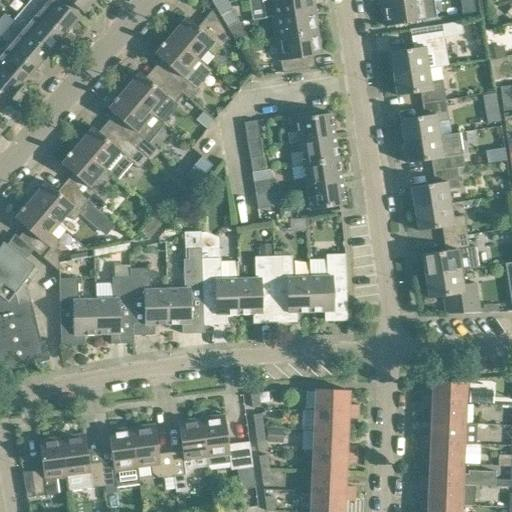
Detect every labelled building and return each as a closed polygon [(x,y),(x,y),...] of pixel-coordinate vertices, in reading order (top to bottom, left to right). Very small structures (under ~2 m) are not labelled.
[(67,30),(78,18),(57,0),(30,0),(27,3),(36,11),(65,36),(69,32),(67,30)] [(68,0),(83,12),(93,0),(94,0),(96,1),(96,0),(68,0)] [(213,0),(212,1),(217,8),(227,2),(226,0),(213,0)] [(312,0),(260,0),(264,18),(273,17),(314,11),(312,0)] [(406,0),(382,4),(385,26),(426,20),(438,18),(434,0),(406,0)] [(227,2),(217,8),(221,16),(232,9),(227,2)] [(65,36),(36,11),(27,3),(13,20),(14,21),(22,28),(50,51),(60,39),(62,40),(65,36)] [(314,11),(273,17),(277,38),(318,32),(314,11)] [(186,18),(171,36),(199,60),(207,50),(214,56),(229,39),(216,16),(202,31),(186,18)] [(500,17),(487,20),(488,29),(501,27),(500,17)] [(50,51),(22,28),(14,21),(0,37),(37,69),(41,65),(39,64),(50,51)] [(460,21),(442,24),(443,31),(444,36),(462,33),(460,21)] [(244,33),(243,22),(234,23),(228,27),(234,39),(244,37),(244,33)] [(413,48),(390,52),(393,74),(429,68),(449,65),(446,52),(444,36),(443,31),(431,33),(411,36),(413,48)] [(318,32),(277,38),(282,73),(315,68),(313,56),(321,55),(318,32)] [(171,68),(163,77),(183,93),(182,94),(190,100),(198,90),(196,88),(211,71),(198,60),(199,60),(171,36),(164,43),(163,42),(159,46),(161,47),(155,54),(171,68)] [(0,37),(0,66),(21,84),(32,72),(33,73),(37,69),(0,37)] [(488,49),(490,60),(505,57),(503,46),(488,49)] [(0,95),(9,102),(12,98),(10,97),(21,84),(0,66),(0,95)] [(429,68),(393,74),(397,96),(420,92),(422,104),(446,100),(443,80),(431,82),(429,68)] [(140,72),(124,90),(152,114),(162,123),(178,105),(175,102),(182,94),(183,93),(163,77),(156,86),(140,72)] [(511,108),(511,87),(511,85),(500,86),(502,110),(511,108)] [(124,123),(117,131),(148,158),(156,149),(144,139),(151,130),(144,124),(152,114),(124,90),(117,98),(116,97),(113,100),(114,102),(108,109),(124,123)] [(492,93),(481,95),(484,109),(495,108),(492,93)] [(0,95),(0,109),(4,105),(5,107),(9,102),(0,95)] [(400,120),(404,142),(439,136),(437,122),(449,120),(446,100),(422,104),(424,116),(400,120)] [(298,132),(287,134),(288,144),(300,142),(334,136),(331,113),(317,115),(296,119),(298,132)] [(244,123),(247,142),(249,150),(261,148),(260,140),(257,121),(244,123)] [(93,127),(77,145),(105,169),(113,176),(117,179),(131,162),(139,169),(148,158),(117,131),(109,141),(93,127)] [(439,136),(404,142),(407,164),(431,160),(433,172),(465,166),(459,133),(440,137),(439,136)] [(334,136),(300,142),(288,144),(290,154),(301,152),(303,164),(338,159),(334,136)] [(78,177),(70,186),(89,203),(93,206),(102,196),(98,193),(104,185),(113,176),(105,169),(77,145),(71,153),(69,152),(66,155),(68,157),(61,164),(78,177)] [(261,148),(249,150),(250,158),(263,157),(261,148)] [(212,165),(201,156),(185,175),(196,185),(212,165)] [(338,159),(303,164),(305,178),(297,179),(299,189),(307,187),(341,181),(338,159)] [(411,187),(415,209),(450,204),(448,190),(460,188),(458,176),(466,175),(465,166),(433,172),(435,183),(411,187)] [(271,179),(254,182),(256,195),(278,192),(277,191),(273,192),(271,179)] [(307,187),(310,210),(345,204),(341,181),(307,187)] [(46,182),(31,200),(58,224),(67,214),(74,221),(89,203),(70,186),(62,195),(46,182)] [(280,206),(278,192),(256,195),(258,209),(280,206)] [(58,224),(31,200),(24,208),(22,206),(19,210),(21,211),(15,219),(31,232),(23,241),(38,254),(58,271),(58,254),(54,252),(58,248),(58,240),(50,234),(58,224)] [(450,204),(415,209),(418,231),(442,227),(444,239),(467,236),(464,216),(452,218),(450,204)] [(150,239),(165,221),(155,213),(139,232),(148,239),(150,239)] [(105,216),(95,227),(106,236),(115,225),(105,216)] [(422,255),(425,277),(461,271),(478,268),(474,246),(469,247),(467,236),(444,239),(445,251),(422,255)] [(0,317),(32,309),(27,286),(38,271),(34,267),(35,266),(20,254),(3,242),(0,246),(0,317)] [(130,250),(129,244),(94,251),(95,257),(130,250)] [(255,278),(238,279),(239,314),(253,314),(253,324),(275,323),(273,256),(271,256),(271,245),(259,245),(259,257),(255,257),(255,278)] [(239,314),(238,279),(237,261),(221,261),(220,258),(219,258),(219,248),(202,249),(204,325),(205,325),(226,324),(226,315),(239,314)] [(184,288),(167,289),(168,324),(182,324),(182,334),(205,333),(205,325),(204,325),(202,249),(188,249),(188,259),(183,259),(184,288)] [(347,321),(345,254),(326,255),(326,260),(309,260),(310,277),(311,312),(324,312),(325,321),(347,321)] [(292,256),(273,256),(275,323),(297,322),(297,312),(311,312),(310,277),(293,277),(292,256)] [(130,269),(130,277),(131,277),(133,343),(134,343),(133,335),(155,335),(154,325),(168,324),(167,289),(150,290),(149,268),(130,269)] [(480,313),(476,283),(471,283),(463,285),(461,271),(425,277),(429,299),(443,296),(446,314),(480,313)] [(113,299),(96,299),(97,334),(110,334),(111,344),(133,343),(131,277),(130,277),(112,277),(113,299)] [(79,300),(79,278),(59,279),(61,346),(83,345),(83,335),(97,334),(96,299),(79,300)] [(32,309),(0,317),(0,372),(49,360),(45,341),(39,342),(32,309)] [(423,395),(422,401),(466,403),(466,382),(433,381),(432,395),(423,395)] [(316,389),(315,410),(358,412),(358,405),(349,405),(349,391),(316,389)] [(258,393),(250,394),(252,408),(260,407),(258,393)] [(466,403),(422,401),(422,408),(432,409),(431,422),(465,423),(466,403)] [(315,410),(314,430),(347,432),(348,418),(358,419),(358,412),(315,410)] [(254,414),(255,428),(264,428),(264,427),(273,428),(273,426),(271,425),(272,418),(262,417),(262,413),(254,414)] [(225,415),(201,419),(207,467),(230,464),(231,468),(252,465),(249,442),(229,445),(225,415)] [(182,451),(171,452),(176,492),(186,490),(184,478),(194,468),(207,467),(201,419),(178,422),(182,451)] [(421,435),(421,442),(464,444),(476,444),(477,425),(465,424),(465,423),(431,422),(431,436),(421,435)] [(155,425),(132,428),(137,467),(151,465),(152,473),(158,477),(162,477),(162,478),(173,477),(175,492),(176,492),(171,452),(159,454),(155,425)] [(113,460),(101,462),(104,486),(105,494),(116,493),(116,485),(116,484),(114,470),(137,467),(132,428),(109,431),(113,460)] [(264,428),(255,428),(258,449),(266,449),(264,428)] [(283,443),(283,430),(267,429),(266,442),(283,443)] [(347,432),(314,430),(313,451),(356,453),(356,446),(347,445),(347,432)] [(85,434),(62,438),(67,477),(69,491),(97,487),(98,495),(105,494),(104,486),(101,462),(89,464),(85,434)] [(67,477),(62,438),(39,441),(43,470),(31,471),(22,473),(26,497),(34,496),(46,494),(58,493),(56,478),(67,477)] [(464,444),(421,442),(420,449),(430,449),(430,463),(463,464),(464,444)] [(503,466),(511,467),(511,445),(511,446),(511,455),(498,455),(497,466),(503,466)] [(313,451),(312,471),(346,473),(346,459),(356,459),(356,453),(313,451)] [(259,455),(261,468),(269,468),(267,454),(259,455)] [(468,474),(463,474),(463,464),(430,463),(429,477),(419,476),(419,483),(462,485),(474,485),(495,486),(495,471),(468,471),(468,474)] [(269,468),(261,468),(263,483),(271,482),(269,468)] [(312,471),(311,492),(354,494),(355,487),(345,486),(346,473),(312,471)] [(473,505),(474,485),(462,485),(419,483),(419,490),(428,490),(428,504),(461,505),(473,505)] [(311,492),(310,511),(344,511),(345,500),(354,500),(354,494),(311,492)] [(267,511),(275,510),(273,496),(265,497),(267,511)]
